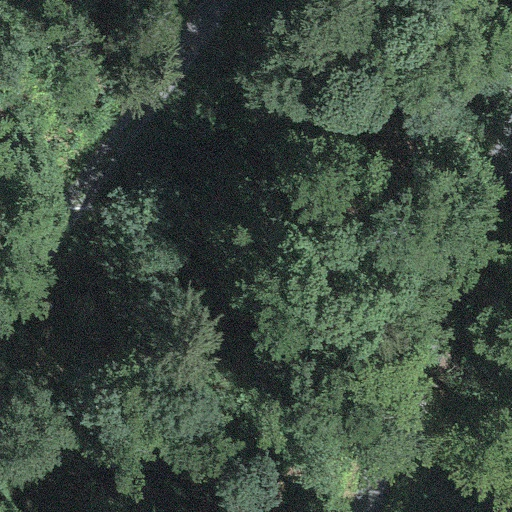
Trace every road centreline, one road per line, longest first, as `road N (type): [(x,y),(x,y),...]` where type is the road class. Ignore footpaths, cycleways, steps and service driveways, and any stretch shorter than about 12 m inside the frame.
road 1 (track): [(383,511),(511,134)]
road 2 (track): [(221,0),(59,248),(0,301)]
